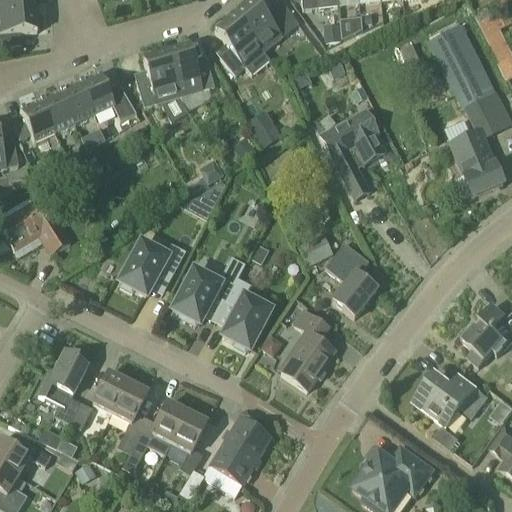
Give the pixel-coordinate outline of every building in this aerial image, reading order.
[(0,0),(0,14),(34,12),(33,0),(0,0)] [(336,1),(337,0),(336,0),(300,0),(303,15),(316,13),(337,11),(336,1)] [(251,5),(235,19),(263,57),(298,29),(284,9),(267,24),(251,5)] [(34,12),(0,14),(0,51),(16,50),(15,37),(36,35),(34,12)] [(263,58),(263,57),(235,19),(215,35),(230,54),(220,62),(235,81),(245,73),(251,80),(269,65),(263,58)] [(492,20),(479,26),(490,49),(503,42),(492,20)] [(353,23),(339,25),(339,28),(341,44),(354,38),(353,23)] [(339,28),(323,30),(325,46),(341,44),(339,28)] [(468,48),(438,63),(475,136),(448,147),(449,151),(462,180),(461,180),(471,201),(502,188),(493,166),(492,166),(481,141),(482,141),(509,126),(494,96),(493,97),(468,48)] [(190,49),(167,56),(181,102),(216,91),(209,68),(196,72),(190,49)] [(148,82),(135,86),(144,114),(161,108),(170,125),(186,116),(179,103),(165,57),(143,64),(148,82)] [(336,66),(325,73),(332,84),(343,77),(336,66)] [(311,88),(305,77),(291,84),(296,95),(311,88)] [(101,78),(81,87),(96,119),(115,111),(122,125),(138,118),(119,87),(108,92),(101,78)] [(81,87),(61,96),(76,128),(96,119),(81,87)] [(61,96),(41,105),(56,137),(76,128),(61,96)] [(226,114),(235,109),(229,98),(220,103),(226,114)] [(36,147),(56,137),(41,105),(21,114),(36,147)] [(334,139),(323,145),(341,179),(355,206),(368,198),(355,173),(384,157),(376,141),(378,140),(376,136),(367,118),(361,121),(360,120),(358,117),(330,133),(332,135),(334,139)] [(271,128),(266,118),(247,132),(262,155),(281,143),(271,128)] [(15,146),(2,149),(0,137),(0,173),(20,169),(15,146)] [(89,137),(80,142),(85,154),(95,149),(89,137)] [(256,158),(245,145),(232,154),(243,168),(256,158)] [(77,157),(67,162),(72,172),(82,167),(77,157)] [(55,163),(32,175),(39,187),(62,175),(55,163)] [(88,164),(60,181),(65,190),(74,183),(79,191),(97,179),(88,164)] [(215,166),(199,175),(209,191),(224,182),(215,166)] [(28,174),(7,178),(11,196),(32,191),(28,174)] [(219,186),(179,212),(205,226),(225,190),(219,186)] [(70,248),(42,201),(0,225),(0,257),(11,251),(13,256),(40,240),(51,259),(70,248)] [(323,239),(297,251),(307,272),(333,259),(323,239)] [(146,301),(160,273),(172,280),(185,256),(171,249),(165,260),(141,247),(119,287),(121,288),(120,291),(132,297),(133,294),(146,301)] [(324,273),(345,289),(332,305),(354,323),(377,295),(359,281),(368,267),(343,248),(324,273)] [(258,249),(251,263),(260,268),(267,254),(258,249)] [(193,275),(172,315),(174,316),(173,319),(185,326),(187,322),(199,329),(213,301),(225,307),(237,284),(242,275),(245,269),(244,269),(231,262),(218,287),(193,275)] [(237,313),(222,341),(234,347),(233,350),(245,357),(247,354),(249,355),(270,315),(246,302),(251,291),(248,289),(237,284),(225,307),(237,313)] [(475,329),(461,345),(473,356),(467,362),(478,372),(492,357),(497,361),(511,344),(511,318),(507,324),(492,311),(479,325),(481,328),(478,331),(475,329)] [(307,396),(334,356),(319,346),(328,332),(304,316),(294,330),(307,339),(280,378),(307,396)] [(273,342),(263,356),(274,363),(284,349),(273,342)] [(65,355),(49,386),(46,385),(38,400),(61,412),(56,422),(69,429),(80,408),(67,401),(69,398),(72,400),(87,371),(78,366),(79,363),(65,355)] [(91,410),(111,420),(128,388),(108,377),(91,410)] [(446,432),(459,415),(472,425),(487,404),(475,394),(461,384),(453,394),(435,380),(414,408),(446,432)] [(128,388),(111,420),(131,430),(147,398),(128,388)] [(80,408),(69,429),(80,435),(91,414),(80,408)] [(150,444),(146,452),(164,461),(170,450),(186,418),(167,408),(150,440),(151,440),(149,443),(150,444)] [(186,418),(170,450),(187,459),(179,475),(191,481),(202,460),(193,455),(206,429),(186,418)] [(209,470),(209,471),(202,482),(234,502),(241,491),(242,491),(271,444),(253,433),(256,428),(254,423),(246,418),(241,419),(238,423),(209,470)] [(117,453),(128,459),(139,438),(128,432),(117,453)] [(43,433),(37,445),(56,454),(62,443),(43,433)] [(511,485),(511,437),(506,433),(490,455),(506,467),(499,476),(511,485)] [(139,438),(128,459),(140,465),(146,452),(150,444),(149,443),(139,438)] [(0,470),(18,481),(29,463),(45,472),(51,461),(30,449),(24,459),(7,449),(0,444),(0,470)] [(379,455),(352,493),(364,502),(361,506),(369,511),(403,511),(412,501),(414,502),(415,501),(433,475),(401,452),(393,464),(379,455)] [(89,468),(74,476),(81,489),(96,481),(89,468)] [(18,481),(0,470),(0,496),(1,497),(0,498),(0,511),(20,511),(27,501),(12,492),(18,481)] [(166,494),(162,502),(174,509),(179,500),(166,494)]
